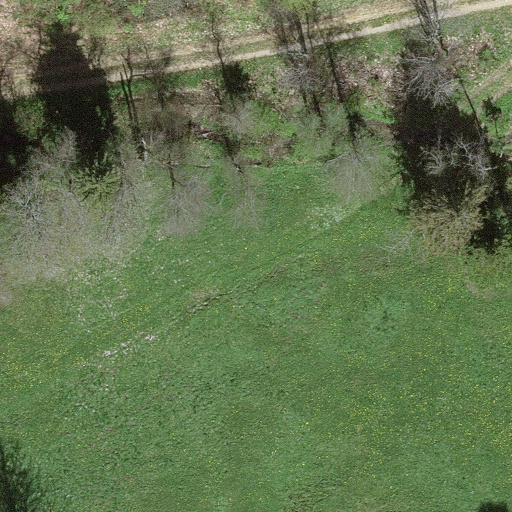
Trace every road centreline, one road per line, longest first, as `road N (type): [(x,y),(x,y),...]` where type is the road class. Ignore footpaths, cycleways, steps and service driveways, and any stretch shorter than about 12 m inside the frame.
road 1 (track): [(511,66),(308,224),(76,362),(0,397)]
road 2 (track): [(488,0),(304,40),(0,88)]
